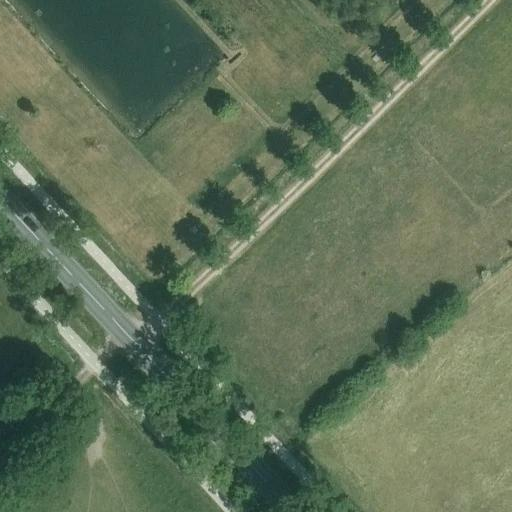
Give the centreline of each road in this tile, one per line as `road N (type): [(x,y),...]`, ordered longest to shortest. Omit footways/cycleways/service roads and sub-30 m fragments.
road 1 (track): [(0,472),(94,362),(158,321),(490,0)]
road 2 (primary): [(290,511),(0,201)]
